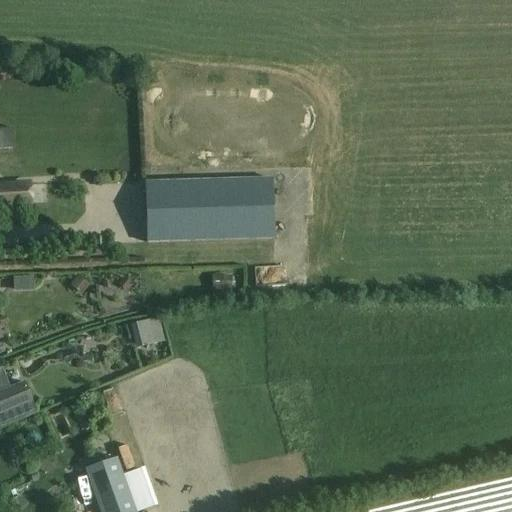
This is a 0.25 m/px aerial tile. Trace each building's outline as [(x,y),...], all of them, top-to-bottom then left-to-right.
[(145,184),(147,245),(276,241),(274,179),(145,184)] [(0,207),(33,205),(32,186),(0,188),(0,207)] [(79,275),(73,284),(85,292),(91,284),(79,275)] [(22,288),(22,278),(11,278),(11,288),(22,288)] [(14,305),(29,301),(25,287),(10,291),(14,305)] [(4,393),(0,394),(0,427),(0,429),(37,413),(25,384),(10,390),(4,393)] [(135,511),(117,459),(86,470),(100,511),(135,511)] [(145,511),(159,507),(154,491),(137,497),(141,511),(145,511)] [(63,501),(69,511),(83,511),(74,496),(63,501)]
